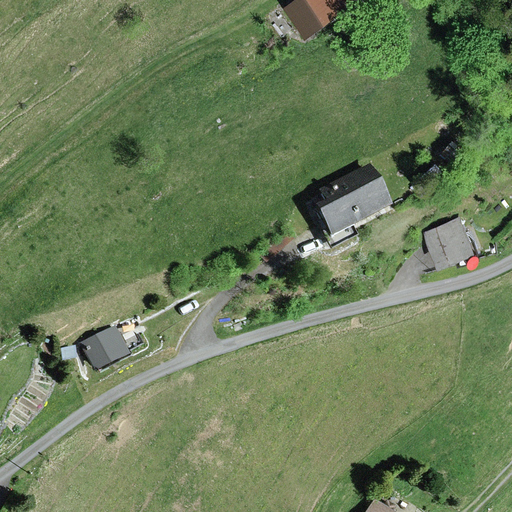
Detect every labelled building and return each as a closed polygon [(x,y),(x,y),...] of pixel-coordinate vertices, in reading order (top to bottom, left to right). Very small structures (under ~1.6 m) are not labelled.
[(359,4),(356,0),(295,0),(286,7),(310,41),(359,4)] [(324,209),(314,214),(330,244),(391,212),(369,169),(318,195),(324,209)] [(461,219),(424,235),(441,272),(479,257),(461,219)] [(274,263),(298,241),(287,230),(264,252),(274,263)] [(94,377),(129,358),(114,329),(80,347),(94,377)]
